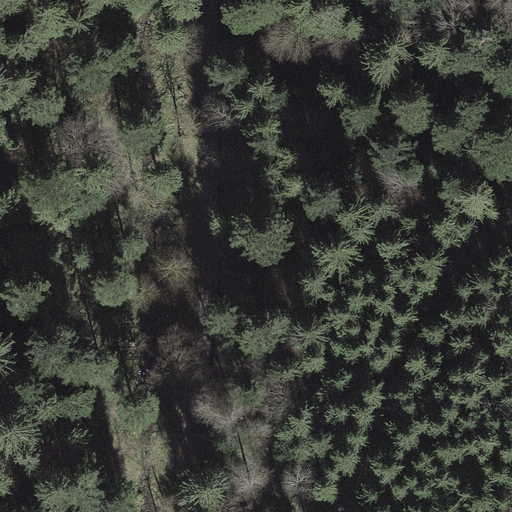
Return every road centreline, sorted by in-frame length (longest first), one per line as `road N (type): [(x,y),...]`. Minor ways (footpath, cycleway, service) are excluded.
road 1 (unclassified): [(193,511),(190,466),(209,291),(212,0)]
road 2 (unclassified): [(511,213),(454,269),(396,365),(340,511)]
